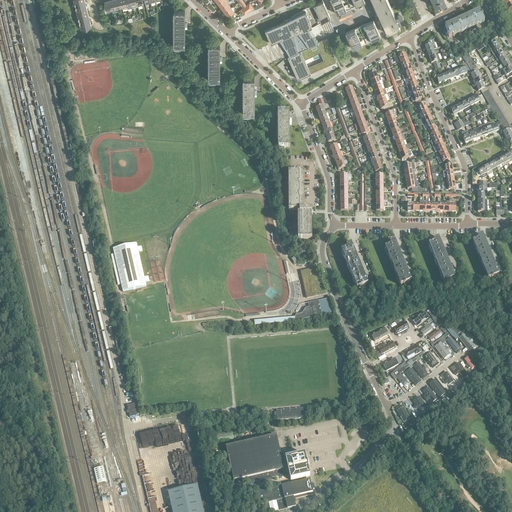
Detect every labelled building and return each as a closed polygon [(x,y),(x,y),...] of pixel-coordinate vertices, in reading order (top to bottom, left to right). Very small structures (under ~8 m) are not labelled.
[(73,0),(75,4),(74,4),(75,5),(75,6),(76,8),(76,9),(76,10),(78,18),(78,19),(78,20),(79,20),(80,23),(79,23),(79,24),(80,25),(81,29),(91,27),(90,21),(91,19),(89,17),(86,6),(87,4),(85,3),(84,0),(73,0)] [(114,0),(112,0),(110,1),(112,10),(113,13),(118,12),(117,9),(114,0)] [(114,0),(117,9),(122,7),(120,0),(114,0)] [(331,0),(338,14),(342,12),(364,2),(363,0),(331,0)] [(370,0),(386,34),(400,27),(398,24),(401,22),(401,21),(403,20),(402,16),(399,17),(398,15),(396,15),(397,18),(396,19),(387,0),(370,0)] [(319,42),(308,27),(330,17),(322,1),(290,16),(291,18),(284,21),(265,30),(271,44),(279,40),(290,55),(288,56),(298,79),(337,62),(326,39),(319,42)] [(232,8),(229,5),(228,3),(221,8),(225,13),(232,8)] [(228,16),(234,11),(236,10),(233,7),(232,8),(225,13),(228,16)] [(185,11),(174,11),(174,43),(174,46),(185,46),(185,42),(184,42),(184,25),(185,25),(185,24),(188,24),(188,22),(187,22),(185,19),(184,19),(184,12),(185,12),(185,11)] [(480,11),(445,27),(448,33),(447,34),(449,38),(484,22),(480,11)] [(353,48),(357,47),(380,37),(373,20),(346,32),(353,48)] [(427,52),(434,50),(436,49),(434,43),(433,41),(426,43),(427,46),(425,47),(427,52)] [(493,50),(499,46),(496,41),(490,44),(493,49),(493,50)] [(220,44),(209,44),(209,80),(220,80),(220,76),(219,76),(219,58),(220,58),(222,58),(222,56),(220,53),(218,53),(218,46),(220,46),(220,44)] [(502,51),(499,46),(493,50),(493,49),(491,51),(494,56),(502,51)] [(497,61),(499,60),(505,56),(502,51),(494,56),(497,61)] [(406,54),(399,57),(397,58),(399,64),(401,63),(408,60),(406,54)] [(441,63),(440,60),(438,55),(436,56),(429,58),(431,64),(433,63),(434,66),(439,64),(441,63)] [(505,56),(499,60),(497,61),(499,64),(501,62),(502,65),(508,61),(505,56)] [(502,65),(500,66),(503,71),(505,70),(511,66),(508,61),(502,65)] [(462,65),(458,67),(461,76),(467,73),(466,72),(469,71),(466,65),(462,67),(462,65)] [(402,75),(412,71),(410,66),(403,68),(404,71),(401,72),(402,75)] [(461,76),(458,67),(452,69),(453,71),(456,78),(461,76)] [(478,75),(477,72),(479,72),(477,69),(471,72),(473,74),(471,75),(474,81),(480,78),(481,77),(480,74),(478,75)] [(371,82),(380,78),(381,78),(379,75),(377,76),(376,73),(376,74),(375,71),(370,72),(371,75),(369,76),(371,82)] [(412,71),(402,75),(404,80),(407,79),(414,77),(412,71)] [(445,82),(442,75),(437,77),(439,84),(445,82)] [(498,75),(495,77),(499,84),(505,80),(503,77),(500,79),(498,77),(499,77),(498,75)] [(416,82),(414,77),(407,79),(409,85),(416,82)] [(255,78),(243,78),(243,114),(255,114),(255,109),(253,109),(253,92),(255,92),(255,91),(257,91),(257,90),(255,86),(253,86),(253,79),(255,79),(255,78)] [(380,78),(371,82),(373,87),(380,85),(379,82),(381,81),(380,78)] [(482,83),(480,78),(474,81),(476,86),(482,83)] [(411,91),(418,88),(416,82),(409,85),(407,86),(409,91),(411,90),(411,91)] [(485,89),(484,87),(484,86),(485,85),(483,82),(482,83),(476,86),(478,91),(480,91),(482,94),(488,91),(486,88),(485,89)] [(381,88),(380,85),(373,87),(375,93),(382,90),(384,90),(383,87),(381,88)] [(507,91),(503,86),(500,88),(505,96),(509,94),(508,91),(507,91)] [(347,96),(354,93),(352,87),(345,90),(347,96)] [(418,88),(411,91),(413,96),(420,93),(418,88)] [(382,90),(375,93),(377,99),(384,96),(382,90)] [(356,99),(354,93),(347,96),(350,101),(356,99)] [(422,99),(420,93),(413,96),(415,102),(422,99)] [(477,95),(471,98),(474,104),(480,102),(481,104),(485,102),(481,95),(478,97),(477,95)] [(384,96),(377,99),(379,104),(386,101),(384,96)] [(474,104),(471,98),(466,101),(469,107),(474,104)] [(358,104),(356,99),(350,101),(352,107),(358,104)] [(389,107),(386,101),(379,104),(381,110),(389,107)] [(466,101),(461,104),(464,110),(469,107),(466,101)] [(358,104),(352,107),(354,113),(360,110),(358,104)] [(421,113),(428,110),(425,105),(423,106),(422,104),(418,106),(419,108),(418,108),(421,113)] [(461,104),(456,107),(459,113),(464,110),(461,104)] [(323,106),(320,107),(316,108),(318,114),(325,112),(323,106)] [(459,113),(456,107),(450,110),(454,116),(459,113)] [(360,110),(354,113),(356,118),(363,116),(360,110)] [(390,111),(390,113),(385,115),(387,121),(394,118),(392,110),(390,111)] [(423,119),(430,116),(428,110),(421,113),(423,119)] [(289,112),(278,112),(278,148),(290,148),(290,143),(288,143),(288,126),(289,126),(289,125),(292,125),(292,123),(291,123),(289,120),(288,120),(288,113),(289,113),(289,112)] [(325,112),(318,114),(320,120),(327,117),(325,112)] [(356,118),(358,124),(365,121),(363,116),(356,118)] [(426,124),(433,121),(430,116),(423,119),(421,120),(424,125),(426,124)] [(389,126),(396,124),(394,118),(387,121),(389,126)] [(367,127),(365,121),(358,124),(360,130),(367,127)] [(428,130),(435,127),(433,121),(426,124),(428,130)] [(331,129),(330,126),(329,123),(322,125),(324,131),(331,129)] [(497,124),(494,125),(493,123),(490,124),(491,126),(493,133),(499,131),(497,124)] [(391,132),(398,129),(396,124),(389,126),(391,132)] [(506,138),(511,135),(509,129),(511,128),(510,126),(504,129),(506,131),(503,132),(506,138)] [(367,127),(360,130),(362,135),(369,133),(367,127)] [(429,136),(431,135),(438,132),(435,127),(428,130),(430,132),(427,133),(429,136)] [(479,128),(482,137),(488,135),(485,128),(482,129),(482,127),(479,128)] [(477,139),(482,137),(479,128),(473,130),(477,139)] [(332,132),(331,129),(324,131),(326,137),(333,134),(336,133),(335,131),(332,132)] [(394,137),(401,135),(398,129),(391,132),(394,137)] [(471,141),(477,139),(473,130),(473,131),(468,133),(471,141)] [(433,141),(440,137),(438,132),(431,135),(433,141)] [(468,132),(462,134),(465,143),(471,141),(468,133),(468,132)] [(333,134),(326,137),(328,143),(335,140),(333,134)] [(396,143),(403,140),(405,139),(403,134),(401,135),(394,137),(396,143)] [(365,144),(372,141),(370,135),(363,138),(365,144)] [(440,137),(433,141),(431,142),(432,144),(433,147),(436,146),(443,143),(440,137)] [(398,149),(405,146),(403,140),(396,143),(398,149)] [(365,144),(362,145),(364,151),(374,147),(372,141),(365,144)] [(445,148),(443,143),(436,146),(438,151),(445,148)] [(339,151),(339,150),(337,145),(330,147),(332,153),(339,151)] [(407,152),(410,151),(407,145),(405,146),(398,149),(400,154),(407,152)] [(376,153),(374,147),(367,150),(369,155),(376,153)] [(441,157),(448,154),(445,148),(438,151),(441,157)] [(407,152),(400,154),(402,160),(409,158),(407,152)] [(378,158),(376,153),(369,155),(371,161),(378,158)] [(448,154),(441,157),(443,162),(450,160),(448,154)] [(336,164),(346,161),(345,158),(342,159),(341,156),(334,159),(336,164)] [(508,164),(504,156),(499,159),(502,165),(503,167),(508,164)] [(378,158),(371,161),(373,167),(380,164),(378,158)] [(494,162),(498,170),(500,169),(499,166),(502,165),(499,159),(494,162)] [(346,161),(336,164),(339,170),(345,168),(344,165),(348,164),(347,161),(346,161)] [(493,173),(498,170),(494,162),(488,165),(492,171),(493,173)] [(403,165),(404,172),(414,170),(415,170),(414,163),(411,164),(403,165)] [(383,170),(380,164),(373,167),(375,172),(383,170)] [(483,168),(486,174),(492,171),(488,165),(483,168)] [(487,176),(486,174),(483,168),(478,171),(482,179),(487,176)] [(304,210),(304,172),(289,172),(289,211),(300,211),(300,213),(298,213),(298,239),(312,239),(312,214),(312,212),(312,210),(304,210)] [(416,182),(414,182),(407,183),(408,190),(410,189),(411,192),(418,192),(416,182)] [(455,183),(447,184),(449,192),(454,192),(454,189),(456,189),(455,183)] [(478,188),(478,194),(484,194),(487,194),(487,188),(486,188),(486,185),(479,185),(479,188),(478,188)] [(493,278),(499,275),(482,235),(472,239),(473,241),(472,242),(488,280),(491,279),(493,278)] [(453,274),(439,238),(428,242),(429,244),(444,283),(446,282),(449,281),(455,278),(454,277),(459,275),(458,272),(453,274)] [(411,281),(395,241),(385,245),(386,247),(385,247),(401,286),(403,284),(404,285),(406,284),(405,284),(411,281)] [(136,244),(113,249),(123,292),(146,287),(145,283),(149,282),(148,277),(144,278),(138,253),(142,252),(141,247),(137,248),(136,244)] [(366,280),(351,244),(341,248),(342,250),(341,250),(357,288),(358,288),(359,288),(361,287),(368,284),(368,283),(372,281),(371,278),(366,280)] [(317,268),(301,272),(307,298),(326,294),(317,268)] [(333,312),(330,300),(330,299),(330,298),(319,301),(308,303),(308,304),(309,307),(311,318),(322,315),(333,312)] [(295,317),(296,321),(311,318),(309,307),(305,308),(302,314),(296,315),(295,317)] [(429,317),(425,311),(413,321),(417,326),(429,317)] [(410,328),(407,321),(393,328),(396,334),(410,328)] [(432,321),(420,330),(424,335),(435,326),(432,321)] [(455,340),(458,338),(464,333),(459,326),(453,331),(450,328),(447,330),(450,335),(452,337),(453,338),(455,340)] [(389,334),(386,327),(372,334),(375,340),(389,334)] [(439,330),(427,339),(430,344),(442,335),(439,330)] [(467,333),(459,339),(469,351),(473,349),(471,346),(473,344),(471,342),(473,341),(467,333)] [(452,341),(450,338),(447,340),(455,350),(457,348),(453,343),(455,342),(453,340),(452,341)] [(395,346),(392,340),(378,346),(381,353),(395,346)] [(444,359),(450,355),(448,352),(449,351),(447,348),(446,349),(441,343),(435,348),(444,359)] [(421,354),(418,347),(404,354),(407,360),(421,354)] [(431,354),(429,356),(428,354),(425,357),(433,368),(436,365),(432,360),(434,358),(431,354)] [(468,357),(464,360),(468,364),(466,365),(469,369),(471,367),(472,369),(475,366),(468,357)] [(399,364),(396,358),(382,364),(385,370),(399,364)] [(419,363),(415,366),(414,367),(421,377),(426,373),(424,369),(425,368),(423,366),(422,367),(419,363)] [(456,376),(459,373),(463,379),(468,376),(458,363),(454,367),(457,371),(454,373),(456,376)] [(401,374),(410,367),(408,364),(403,368),(401,365),(397,368),(401,374)] [(421,382),(411,369),(406,373),(416,386),(421,382)] [(395,375),(393,373),(391,375),(395,380),(397,378),(396,376),(400,373),(399,372),(395,375)] [(396,376),(397,378),(404,387),(408,384),(400,373),(396,376)] [(442,376),(445,380),(444,381),(446,384),(447,383),(449,385),(453,381),(447,373),(442,376)] [(385,382),(395,395),(400,392),(395,384),(396,383),(394,380),(392,381),(390,378),(385,382)] [(430,385),(440,397),(445,393),(435,380),(430,385)] [(427,401),(430,399),(432,402),(436,399),(428,389),(424,392),(427,396),(424,398),(427,401)] [(440,399),(437,401),(433,404),(435,407),(445,399),(445,398),(444,396),(440,399)] [(421,412),(427,407),(419,397),(413,402),(416,405),(415,407),(416,409),(418,408),(421,412)] [(134,404),(127,405),(130,417),(137,415),(134,404)] [(403,408),(397,412),(404,422),(410,419),(403,408)] [(422,417),(426,414),(430,411),(430,410),(428,408),(420,415),(422,417)] [(278,421),(304,419),(303,409),(277,411),(278,421)] [(232,432),(212,434),(213,442),(233,440),(232,432)] [(276,435),(270,437),(268,437),(268,438),(226,447),(235,487),(243,485),(242,484),(279,476),(285,475),(285,473),(288,472),(290,481),(310,476),(305,454),(285,459),(286,463),(282,464),(281,460),(280,460),(279,454),(280,453),(277,440),(276,435)] [(98,485),(107,482),(104,467),(94,470),(98,485)] [(310,480),(256,492),(259,505),(265,503),(267,509),(270,508),(269,503),(276,501),(278,511),(296,507),(294,499),(317,494),(314,483),(311,484),(310,480)] [(167,494),(171,511),(202,511),(197,487),(167,494)]
